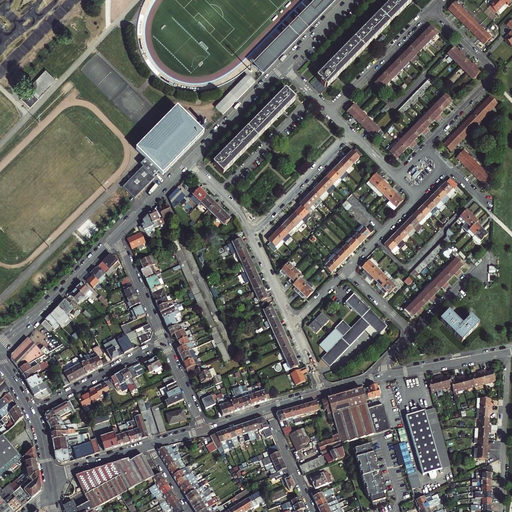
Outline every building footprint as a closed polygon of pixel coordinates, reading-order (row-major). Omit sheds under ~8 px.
[(232,24),(231,25),(232,26),(234,31),(232,33),(234,37),(235,38),(239,48),(242,45),(243,48),(246,45),(246,47),(280,12),(278,8),(279,8),(270,6),(250,3),(248,0),(240,0),(241,1),(240,0),(239,0),(237,13),(235,11),(233,14),(237,19),(229,21),(232,24)] [(316,0),(252,65),(263,75),(337,0),(316,0)] [(321,94),(412,0),(393,0),(311,84),(321,94)] [(491,6),(497,12),(498,12),(507,2),(509,4),(511,1),(510,0),(495,0),(490,6),(491,6)] [(306,8),(305,7),(309,4),(306,1),(299,6),(302,11),(306,8)] [(462,8),(456,2),(450,9),(456,15),(462,8)] [(462,21),(469,14),(462,8),(456,15),(462,21)] [(468,27),(475,20),(469,14),(462,21),(468,27)] [(473,32),(480,26),(475,20),(468,27),(473,32)] [(480,26),(473,32),(479,38),(486,31),(480,26)] [(430,43),(439,33),(432,27),(423,36),(430,43)] [(492,38),(486,31),(479,38),(486,45),(492,38)] [(419,40),(418,39),(415,41),(423,49),(430,43),(423,36),(419,40)] [(413,43),(415,45),(410,49),(417,56),(423,49),(415,41),(413,43)] [(459,53),(455,48),(448,55),(454,61),(462,53),(460,52),(459,53)] [(406,54),(404,53),(403,54),(411,62),(417,56),(410,49),(406,54)] [(464,56),(462,53),(454,61),(461,68),(467,61),(463,57),(464,56)] [(403,54),(400,56),(402,58),(397,62),(404,69),(411,62),(403,54)] [(473,64),(472,66),(467,61),(461,68),(467,74),(475,66),(473,64)] [(393,66),(392,65),(390,67),(398,75),(404,69),(397,62),(393,66)] [(477,69),(475,66),(467,74),(474,81),(480,74),(476,70),(477,69)] [(388,69),(389,71),(385,75),(392,81),(398,75),(390,67),(388,69)] [(30,89),(22,98),(31,107),(39,98),(38,97),(56,78),(46,70),(29,88),(30,89)] [(223,115),(255,83),(252,80),(248,75),(215,108),(223,115)] [(385,75),(376,84),(382,91),(392,81),(385,75)] [(224,173),(296,100),(287,90),(214,164),(224,173)] [(444,111),(453,102),(447,95),(438,105),(444,111)] [(499,104),(492,97),(486,103),(493,109),(499,104)] [(493,109),(486,103),(480,109),(487,115),(493,109)] [(362,112),(356,105),(349,112),(355,119),(362,112)] [(444,111),(438,105),(431,111),(439,119),(441,117),(440,116),(444,111)] [(387,106),(382,111),(385,114),(390,109),(387,106)] [(159,172),(163,176),(203,135),(176,109),(136,150),(146,160),(141,165),(143,167),(123,188),(135,199),(137,197),(155,179),(153,177),(159,172)] [(487,115),(480,109),(475,115),(481,121),(487,115)] [(439,119),(431,111),(425,118),(431,124),(436,120),(437,121),(439,119)] [(369,118),(362,112),(355,119),(362,125),(369,118)] [(481,121),(475,115),(469,121),(475,127),(481,121)] [(377,122),(371,116),(369,118),(375,124),(377,122)] [(375,124),(369,118),(362,125),(368,131),(375,124)] [(431,124),(425,118),(419,124),(427,132),(429,130),(427,129),(431,124)] [(469,121),(463,127),(469,133),(475,127),(469,121)] [(368,131),(375,137),(377,135),(381,131),(375,124),(368,131)] [(427,132),(419,124),(412,131),(419,138),(423,133),(424,134),(427,132)] [(469,133),(463,127),(457,132),(464,139),(469,133)] [(419,138),(412,131),(406,137),(414,145),(416,143),(415,141),(419,138)] [(464,139),(457,132),(451,138),(458,145),(464,139)] [(414,145),(406,137),(400,143),(407,150),(411,146),(412,147),(414,145)] [(451,138),(445,144),(452,151),(458,145),(451,138)] [(398,141),(392,148),(394,150),(390,153),(397,160),(407,150),(400,143),(398,141)] [(355,152),(353,151),(351,153),(349,151),(345,156),(354,164),(361,158),(360,157),(363,155),(357,149),(355,152)] [(465,151),(458,158),(464,164),(471,157),(465,151)] [(345,156),(341,160),(343,162),(340,164),(347,171),(354,164),(345,156)] [(471,157),(464,164),(470,169),(477,163),(471,157)] [(476,175),(483,168),(477,163),(470,169),(476,175)] [(338,167),(336,165),(332,169),(343,180),(349,174),(347,171),(340,164),(338,167)] [(483,168),(476,175),(482,181),(489,174),(483,168)] [(327,174),(329,176),(327,178),(334,184),(336,187),(343,180),(332,169),(327,174)] [(381,175),(380,176),(378,174),(371,181),(377,188),(386,179),(381,175)] [(489,174),(482,181),(488,187),(495,180),(489,174)] [(325,180),(323,178),(319,183),(327,191),(334,184),(327,178),(325,180)] [(389,186),(391,184),(386,179),(377,188),(375,190),(382,197),(384,194),(391,188),(389,186)] [(453,179),(451,179),(441,189),(448,196),(453,190),(459,185),(453,179)] [(314,187),(316,189),(314,191),(323,200),(329,193),(327,191),(319,183),(314,187)] [(201,201),(208,195),(200,187),(191,196),(196,201),(196,202),(199,204),(201,201)] [(394,188),(393,189),(391,188),(384,194),(391,201),(399,192),(394,188)] [(448,196),(441,189),(435,195),(445,204),(450,198),(448,196)] [(451,199),(456,193),(453,190),(448,196),(450,198),(451,199)] [(178,196),(172,191),(169,194),(174,200),(178,196)] [(312,193),(310,192),(306,196),(317,207),(323,200),(314,191),(312,193)] [(402,199),(404,197),(399,192),(391,201),(389,203),(396,210),(404,201),(402,199)] [(215,202),(208,195),(201,201),(209,209),(215,202)] [(445,204),(435,195),(430,200),(436,207),(439,210),(445,204)] [(301,200),(303,202),(301,204),(312,215),(313,216),(319,209),(317,207),(306,196),(301,200)] [(436,207),(430,200),(425,206),(431,212),(436,207)] [(161,206),(161,205),(157,207),(163,219),(173,214),(167,202),(164,204),(164,205),(161,206)] [(223,210),(215,202),(209,209),(216,216),(223,210)] [(296,209),(298,210),(296,213),(306,222),(312,215),(301,204),(296,209)] [(154,228),(165,223),(163,219),(157,207),(157,206),(154,209),(155,212),(149,214),(148,215),(154,228)] [(428,221),(434,215),(431,212),(425,206),(419,211),(428,221)] [(231,218),(223,210),(216,216),(224,224),(231,218)] [(457,221),(463,227),(465,225),(473,216),(467,210),(457,221)] [(428,221),(419,211),(413,217),(423,226),(428,221)] [(293,215),(292,213),(287,218),(296,227),(299,229),(306,223),(306,222),(296,213),(293,215)] [(154,228),(148,215),(144,220),(145,224),(138,227),(141,232),(142,235),(143,238),(147,236),(146,234),(155,230),(154,228)] [(477,223),(479,222),(473,216),(465,225),(471,230),(477,223)] [(423,226),(413,217),(408,223),(417,232),(423,226)] [(282,222),(284,224),(283,226),(290,233),(292,235),(299,229),(296,227),(287,218),(282,222)] [(361,223),(355,229),(366,240),(375,231),(371,226),(368,230),(364,227),(362,224),(361,223)] [(417,232),(408,223),(402,228),(409,235),(411,237),(417,232)] [(476,235),(483,228),(477,223),(471,230),(469,232),(474,237),(476,235)] [(281,228),(279,226),(274,231),(285,242),(292,235),(290,233),(283,226),(281,228)] [(409,235),(402,228),(397,234),(404,240),(406,243),(411,237),(409,235)] [(482,241),(488,234),(483,228),(476,235),(482,241)] [(355,229),(349,235),(352,237),(360,246),(366,240),(355,229)] [(272,237),(269,240),(271,242),(268,245),(276,252),(285,242),(274,231),(270,235),(272,237)] [(128,238),(128,239),(132,248),(145,242),(143,238),(142,235),(141,232),(128,238)] [(404,240),(397,234),(392,239),(401,248),(406,243),(404,240)] [(360,246),(352,237),(346,243),(355,251),(360,246)] [(245,248),(241,238),(232,242),(234,246),(230,248),(233,253),(237,252),(245,248)] [(385,245),(395,255),(401,249),(401,248),(392,239),(385,245)] [(355,251),(346,243),(341,248),(349,257),(355,251)] [(333,252),(344,262),(349,257),(341,248),(339,246),(333,252)] [(237,252),(241,261),(250,257),(245,248),(237,252)] [(327,257),(338,268),(344,262),(333,252),(327,257)] [(112,267),(117,261),(110,254),(98,266),(105,273),(112,267)] [(479,260),(472,254),(469,257),(475,264),(479,260)] [(151,256),(140,261),(144,268),(152,264),(154,263),(151,256)] [(254,267),(250,257),(241,261),(245,271),(254,267)] [(338,268),(327,257),(322,263),(332,274),(338,268)] [(377,267),(379,265),(373,258),(363,267),(365,269),(363,271),(368,276),(377,267)] [(459,273),(461,270),(460,269),(465,265),(458,258),(451,265),(459,273)] [(286,276),(287,275),(290,277),(298,269),(299,267),(292,261),(281,272),(286,276)] [(144,268),(141,269),(144,275),(145,275),(147,279),(156,275),(157,275),(156,271),(152,264),(144,268)] [(459,273),(451,265),(445,271),(452,278),(456,274),(457,275),(459,273)] [(98,266),(91,274),(92,276),(99,282),(101,283),(107,278),(104,275),(105,273),(98,266)] [(108,276),(115,270),(112,267),(105,273),(108,276)] [(259,277),(254,267),(245,271),(250,281),(259,277)] [(375,279),(377,281),(384,274),(377,267),(368,276),(373,281),(375,279)] [(304,275),(298,269),(290,277),(292,279),(290,280),(295,285),(304,275)] [(379,283),(377,285),(381,290),(390,280),(393,278),(386,271),(384,274),(377,281),(379,283)] [(449,283),(447,282),(452,278),(445,271),(439,277),(447,285),(449,283)] [(156,275),(147,279),(146,279),(151,289),(161,285),(164,283),(162,279),(160,280),(159,277),(157,278),(156,275)] [(311,283),(311,282),(304,275),(295,285),(297,287),(295,289),(299,294),(308,285),(311,283)] [(93,288),(99,282),(92,276),(87,281),(93,288)] [(408,286),(414,280),(410,276),(404,282),(408,286)] [(437,276),(431,282),(433,284),(439,277),(437,276)] [(131,283),(128,277),(121,280),(124,286),(131,283)] [(263,286),(259,277),(250,281),(254,290),(263,286)] [(445,287),(447,285),(439,277),(433,284),(439,291),(444,286),(445,287)] [(393,278),(390,280),(381,290),(386,294),(388,292),(390,294),(393,291),(395,293),(399,289),(402,287),(393,278)] [(92,293),(82,283),(76,289),(85,297),(87,299),(92,293)] [(123,287),(124,290),(128,299),(136,294),(131,283),(124,286),(123,287)] [(317,289),(311,283),(308,285),(315,292),(317,289)] [(435,295),(439,291),(433,284),(426,291),(434,299),(436,297),(435,295)] [(167,296),(161,285),(151,289),(156,301),(166,297),(167,296)] [(308,285),(299,294),(303,298),(306,296),(308,298),(315,292),(308,285)] [(268,297),(263,286),(254,290),(259,300),(268,297)] [(85,297),(76,289),(70,295),(78,303),(81,300),(85,297)] [(432,300),(434,299),(426,291),(420,297),(426,304),(431,299),(432,300)] [(331,367),(366,331),(371,326),(380,334),(381,335),(389,327),(355,293),(347,302),(363,317),(352,328),(344,320),(336,328),(320,344),(328,353),(322,358),(331,367)] [(128,299),(127,299),(129,303),(128,303),(130,308),(128,308),(129,312),(131,311),(142,306),(136,294),(128,299)] [(110,303),(102,296),(99,299),(109,309),(109,307),(110,303)] [(166,297),(156,301),(159,307),(168,303),(166,297)] [(426,304),(420,297),(414,303),(422,311),(423,309),(422,308),(426,304)] [(59,307),(65,313),(67,315),(76,306),(67,298),(59,307)] [(168,303),(159,307),(161,312),(178,304),(175,299),(168,303)] [(418,312),(420,313),(422,311),(414,303),(412,302),(405,308),(414,317),(418,312)] [(180,306),(179,304),(178,304),(161,312),(164,318),(179,311),(178,307),(180,306)] [(146,315),(142,306),(131,311),(134,316),(132,317),(133,319),(136,318),(137,319),(146,315)] [(276,316),(272,306),(263,310),(268,320),(276,316)] [(62,328),(65,324),(60,319),(65,313),(59,307),(50,316),(59,324),(61,326),(62,328)] [(180,310),(179,311),(164,318),(169,329),(178,325),(177,323),(175,318),(177,317),(176,316),(182,313),(180,310)] [(317,333),(331,320),(323,312),(310,326),(317,333)] [(450,312),(441,320),(463,342),(480,325),(472,317),(463,325),(450,312)] [(184,320),(182,313),(176,316),(177,317),(175,318),(177,323),(184,320)] [(59,324),(50,316),(45,320),(52,327),(56,331),(61,326),(59,324)] [(268,320),(272,329),(281,325),(276,316),(268,320)] [(52,327),(45,320),(42,324),(49,330),(52,327)] [(169,329),(171,335),(175,333),(184,329),(187,328),(185,322),(178,325),(169,329)] [(285,335),(281,325),(272,329),(276,339),(285,335)] [(366,331),(375,339),(380,334),(371,326),(366,331)] [(143,335),(139,328),(135,330),(138,336),(139,338),(143,335)] [(151,339),(153,331),(152,328),(145,331),(146,334),(149,340),(151,339)] [(184,329),(175,333),(178,341),(188,337),(192,335),(190,330),(185,332),(184,329)] [(289,345),(285,335),(276,339),(281,348),(289,345)] [(195,336),(189,339),(188,337),(178,341),(181,347),(195,341),(197,340),(195,336)] [(45,355),(45,354),(28,338),(11,355),(11,359),(19,370),(29,364),(37,359),(45,355)] [(133,348),(129,340),(119,346),(124,354),(133,348)] [(181,347),(178,348),(180,354),(195,347),(197,346),(196,344),(195,341),(181,347)] [(294,354),(289,345),(281,348),(285,358),(294,354)] [(94,349),(96,352),(91,355),(98,368),(108,362),(106,358),(101,361),(99,357),(104,354),(99,346),(94,349)] [(198,346),(197,346),(195,347),(180,354),(184,363),(195,358),(193,352),(199,349),(198,346)] [(115,349),(114,347),(107,350),(112,360),(123,354),(119,347),(115,349)] [(91,355),(88,350),(83,354),(92,371),(98,368),(91,355)] [(79,354),(81,358),(79,360),(81,364),(87,374),(92,371),(83,354),(82,353),(79,354)] [(290,368),(298,365),(294,354),(285,358),(290,368)] [(184,363),(188,372),(195,368),(202,365),(198,356),(195,358),(184,363)] [(156,358),(145,364),(150,372),(154,370),(156,373),(162,370),(160,367),(161,366),(156,358)] [(37,359),(29,364),(19,370),(23,375),(40,365),(37,359)] [(144,372),(139,363),(128,369),(138,388),(141,386),(136,378),(139,376),(139,375),(144,372)] [(73,382),(87,374),(81,364),(64,373),(67,378),(70,383),(73,382)] [(195,368),(198,374),(199,373),(208,369),(205,364),(202,365),(195,368)] [(40,365),(23,375),(27,381),(39,375),(38,372),(43,369),(40,365)] [(308,370),(306,366),(291,372),(296,384),(306,380),(303,373),(308,370)] [(208,369),(199,373),(203,381),(213,377),(214,381),(222,377),(220,373),(218,375),(214,367),(208,369)] [(138,388),(128,369),(121,373),(128,386),(133,395),(135,394),(133,391),(138,388)] [(484,384),(499,380),(499,369),(486,373),(485,370),(481,371),(484,384)] [(484,384),(481,371),(477,372),(478,375),(471,376),(474,387),(484,384)] [(64,372),(59,374),(66,386),(70,383),(67,378),(64,373),(64,372)] [(128,386),(121,373),(111,378),(118,392),(128,386)] [(41,381),(41,380),(39,375),(27,381),(31,389),(42,383),(41,381)] [(442,378),(441,375),(438,376),(441,390),(452,387),(450,382),(449,376),(442,378)] [(427,382),(430,393),(436,391),(437,397),(443,395),(441,390),(438,376),(434,377),(434,380),(427,382)] [(464,390),(474,387),(471,376),(465,378),(464,376),(460,377),(464,390)] [(457,380),(450,382),(452,387),(453,392),(464,390),(460,377),(457,378),(457,380)] [(176,382),(174,378),(165,383),(167,387),(176,382)] [(111,393),(105,382),(94,388),(100,399),(111,393)] [(179,388),(178,386),(176,382),(167,387),(160,390),(162,396),(166,394),(169,393),(179,388)] [(0,432),(0,411),(14,400),(4,383),(0,387),(0,437),(2,436),(0,432)] [(46,388),(43,383),(42,383),(31,389),(34,396),(50,388),(49,386),(46,388)] [(260,383),(257,384),(258,385),(264,400),(270,399),(269,396),(264,387),(261,388),(260,383)] [(246,387),(247,390),(252,405),(258,402),(253,387),(252,386),(248,387),(247,384),(245,385),(246,387)] [(264,400),(258,385),(253,387),(258,402),(264,400)] [(365,399),(380,395),(377,385),(327,399),(332,417),(337,434),(340,441),(340,443),(389,429),(382,403),(367,408),(365,399)] [(252,405),(247,390),(243,391),(242,389),(241,386),(239,386),(239,387),(240,390),(246,407),(252,405)] [(34,396),(35,397),(42,399),(50,395),(47,391),(50,389),(50,388),(34,396)] [(94,388),(89,390),(90,393),(79,399),(84,408),(100,399),(94,388)] [(172,399),(181,394),(179,388),(169,393),(172,399)] [(236,391),(235,388),(233,389),(241,409),(246,407),(240,390),(236,391)] [(200,397),(207,394),(205,389),(198,392),(200,397)] [(231,389),(234,396),(230,397),(235,410),(241,409),(233,389),(231,389)] [(216,393),(202,399),(206,408),(219,402),(217,398),(216,393)] [(226,395),(228,402),(226,403),(229,412),(235,410),(230,397),(229,393),(226,394),(226,395)] [(168,407),(184,400),(181,394),(172,399),(169,400),(165,402),(168,407)] [(220,397),(217,398),(219,402),(223,415),(229,412),(226,403),(223,404),(220,397)] [(489,405),(489,399),(480,398),(479,408),(491,409),(492,405),(489,405)] [(84,408),(79,399),(71,403),(75,412),(76,412),(84,408)] [(144,399),(138,400),(141,412),(148,411),(147,410),(146,405),(146,404),(144,399)] [(332,417),(327,399),(321,400),(324,411),(326,410),(328,418),(332,417)] [(24,417),(14,400),(0,411),(0,432),(2,436),(3,435),(7,431),(3,425),(10,419),(14,425),(24,417)] [(71,403),(70,401),(66,403),(71,411),(72,413),(75,412),(71,403)] [(313,412),(318,411),(316,402),(287,410),(289,419),(292,418),(294,422),(302,420),(301,417),(313,413),(313,412)] [(45,418),(47,423),(59,416),(71,411),(66,403),(46,414),(45,418)] [(159,405),(153,407),(160,433),(167,431),(161,411),(159,405)] [(412,414),(405,416),(422,474),(429,472),(430,476),(432,478),(435,477),(436,475),(435,470),(439,469),(440,472),(442,471),(441,468),(425,411),(425,410),(418,412),(417,408),(415,407),(411,408),(410,410),(412,414)] [(425,411),(441,468),(450,465),(447,454),(444,441),(440,429),(435,408),(425,411)] [(491,409),(479,408),(479,418),(488,419),(489,413),(491,413),(491,409)] [(183,410),(167,414),(170,423),(180,421),(181,423),(188,420),(185,410),(183,410)] [(287,410),(277,412),(276,415),(282,429),(288,426),(285,420),(289,419),(287,410)] [(111,419),(110,416),(108,413),(90,419),(93,425),(111,419)] [(136,417),(136,418),(139,428),(137,429),(134,418),(130,419),(136,440),(144,437),(148,436),(148,434),(146,428),(144,422),(142,415),(136,417)] [(59,416),(47,423),(50,428),(70,423),(68,419),(63,422),(59,416)] [(265,420),(262,418),(256,420),(259,430),(260,432),(265,430),(268,437),(272,436),(265,420)] [(488,424),(488,419),(479,418),(478,428),(490,429),(490,425),(488,424)] [(127,420),(130,431),(127,432),(130,442),(136,440),(130,419),(127,420)] [(259,430),(256,420),(250,422),(256,437),(262,435),(260,432),(259,430)] [(121,422),(118,423),(121,434),(124,444),(130,442),(127,432),(126,427),(125,424),(122,425),(121,422)] [(245,424),(251,439),(256,437),(250,422),(245,424)] [(70,423),(50,428),(51,434),(72,429),(70,423)] [(114,428),(113,428),(114,433),(118,446),(124,444),(121,434),(119,434),(116,424),(113,425),(114,428)] [(239,426),(245,441),(251,439),(245,424),(239,426)] [(245,441),(239,426),(234,428),(238,437),(239,437),(241,442),(245,441)] [(403,426),(397,428),(401,440),(407,439),(403,426)] [(72,429),(51,434),(52,440),(80,434),(79,432),(76,432),(75,428),(74,429),(72,429)] [(238,437),(234,428),(228,429),(231,439),(233,443),(239,441),(238,437)] [(291,429),(293,433),(294,436),(296,439),(301,437),(298,430),(295,432),(293,428),(291,429)] [(490,433),(490,429),(478,428),(477,438),(487,438),(488,432),(490,433)] [(231,439),(228,429),(222,431),(227,441),(229,446),(230,445),(231,448),(233,447),(233,446),(234,445),(233,443),(231,439)] [(301,450),(305,448),(303,444),(309,441),(307,436),(304,437),(300,429),(298,430),(301,437),(296,439),(297,442),(299,446),(300,449),(301,450)] [(227,441),(222,431),(216,434),(221,443),(227,441)] [(56,460),(62,464),(70,461),(68,450),(73,449),(76,459),(94,453),(90,440),(85,441),(84,433),(80,434),(52,440),(56,460)] [(118,446),(114,433),(101,437),(103,444),(104,450),(118,446)] [(221,443),(216,434),(210,435),(213,441),(217,449),(221,446),(222,446),(221,443)] [(317,444),(318,445),(319,448),(340,441),(337,434),(332,436),(333,438),(321,443),(320,443),(317,444)] [(0,477),(12,467),(23,459),(3,435),(2,436),(0,437),(0,477)] [(320,443),(319,437),(310,440),(311,442),(307,444),(309,447),(315,445),(317,444),(320,443)] [(98,445),(96,438),(90,440),(94,453),(100,452),(98,445)] [(487,445),(487,438),(477,438),(477,449),(489,448),(489,444),(487,445)] [(206,446),(210,453),(217,449),(213,441),(206,446)] [(322,456),(321,457),(325,465),(344,457),(340,443),(340,441),(319,448),(322,456)] [(398,442),(393,444),(399,464),(404,463),(398,444),(398,442)] [(405,442),(398,444),(404,463),(408,475),(415,473),(405,442)] [(369,444),(354,448),(356,453),(355,453),(357,462),(358,462),(360,467),(359,467),(360,472),(361,471),(362,476),(361,476),(364,484),(365,484),(366,489),(365,489),(368,497),(370,496),(371,502),(384,498),(383,493),(385,492),(383,484),(382,485),(380,480),(381,479),(379,471),(378,471),(376,467),(377,466),(376,462),(375,462),(373,457),(375,457),(372,448),(371,448),(369,444)] [(163,459),(174,452),(170,447),(167,449),(165,446),(158,451),(163,459)] [(477,449),(474,449),(473,459),(486,459),(486,453),(489,452),(489,448),(477,449)] [(26,462),(37,460),(35,449),(23,459),(12,467),(14,469),(18,466),(19,467),(25,462),(26,462)] [(172,457),(178,453),(176,450),(174,452),(163,459),(168,466),(178,460),(176,457),(173,458),(172,457)] [(262,463),(263,466),(265,465),(282,458),(279,452),(272,455),(272,456),(271,456),(266,458),(262,460),(264,462),(262,463)] [(143,454),(130,461),(128,459),(80,475),(76,477),(83,490),(85,494),(89,502),(93,509),(95,508),(110,500),(121,494),(156,476),(143,454)] [(299,466),(303,474),(325,465),(321,457),(299,466)] [(282,458),(265,465),(268,471),(270,470),(284,463),(282,458)] [(9,484),(0,492),(0,497),(4,502),(39,471),(37,460),(26,462),(26,465),(27,473),(23,473),(10,485),(9,484)] [(182,466),(178,460),(168,466),(173,475),(187,467),(189,466),(187,464),(182,466)] [(274,474),(278,472),(287,468),(284,463),(270,470),(273,475),(274,474)] [(491,469),(491,465),(476,469),(476,478),(476,480),(491,479),(491,472),(492,472),(492,468),(491,469)] [(187,467),(173,475),(177,480),(187,473),(188,474),(191,472),(190,471),(189,472),(188,471),(186,472),(186,470),(188,469),(187,467)] [(276,477),(288,472),(287,468),(278,472),(274,474),(276,477)] [(187,473),(177,480),(180,485),(192,478),(191,475),(191,474),(197,470),(196,469),(192,471),(192,472),(191,472),(188,474),(187,473)] [(39,471),(4,502),(7,505),(16,498),(17,497),(15,495),(22,489),(29,483),(29,482),(30,482),(32,484),(34,482),(37,486),(41,484),(39,471)] [(276,477),(277,480),(283,477),(290,490),(293,489),(294,485),(288,472),(276,477)] [(310,480),(311,482),(312,482),(315,489),(329,482),(325,472),(310,479),(311,480),(310,480)] [(164,479),(161,473),(156,476),(121,494),(122,497),(125,501),(149,487),(151,486),(164,479)] [(415,473),(408,475),(412,489),(415,488),(420,486),(416,473),(415,473)] [(192,478),(180,485),(183,491),(198,482),(195,478),(196,478),(195,476),(192,478)] [(155,492),(168,485),(164,479),(151,486),(155,492)] [(199,484),(198,483),(198,482),(183,491),(186,496),(201,487),(208,483),(206,480),(199,484)] [(34,482),(32,484),(17,497),(20,500),(20,501),(24,506),(32,498),(40,492),(42,488),(41,484),(37,486),(34,482)] [(155,492),(153,493),(156,499),(171,490),(168,485),(155,492)] [(205,487),(202,489),(201,487),(186,496),(189,501),(207,489),(205,487)] [(212,492),(209,488),(207,489),(189,501),(192,505),(205,497),(209,494),(212,492)] [(334,491),(333,488),(323,492),(313,497),(316,503),(332,495),(330,493),(333,491),(334,491)] [(247,489),(236,496),(237,499),(249,492),(247,489)] [(284,489),(281,490),(277,492),(274,493),(270,495),(273,501),(277,500),(280,498),(283,497),(287,495),(284,489)] [(318,490),(311,493),(313,497),(323,492),(322,489),(318,490)] [(166,500),(175,495),(171,490),(156,499),(154,500),(155,503),(160,500),(164,498),(166,500)] [(262,496),(260,492),(249,498),(240,503),(243,508),(262,496)] [(121,494),(110,500),(111,503),(122,497),(121,494)] [(169,506),(178,501),(175,495),(166,500),(161,503),(160,504),(161,506),(163,505),(168,503),(168,504),(169,506)] [(332,495),(316,503),(318,508),(336,500),(335,496),(332,497),(332,495)] [(415,500),(417,506),(438,498),(437,495),(432,497),(432,498),(430,499),(428,495),(415,500)] [(245,511),(254,507),(255,509),(262,504),(264,506),(265,505),(267,508),(268,507),(262,496),(243,508),(245,511)] [(0,511),(13,511),(7,505),(4,502),(0,497),(0,511)] [(16,498),(23,506),(24,506),(20,501),(20,500),(17,497),(16,498)] [(209,498),(206,499),(205,497),(192,505),(195,510),(210,500),(209,498)] [(290,508),(302,503),(300,497),(286,503),(287,506),(289,505),(290,508)] [(13,511),(16,511),(23,506),(16,498),(7,505),(13,511)] [(434,502),(439,500),(438,498),(417,506),(419,511),(435,505),(434,502)] [(338,501),(338,499),(336,500),(318,508),(320,511),(338,504),(343,501),(342,499),(338,501)] [(200,511),(212,505),(213,504),(210,500),(195,510),(196,511),(200,511)] [(70,511),(77,508),(73,501),(64,506),(66,511),(70,511)] [(165,511),(171,511),(182,506),(178,501),(169,506),(166,508),(163,509),(161,511),(164,511),(165,511)] [(77,508),(70,511),(87,511),(93,509),(89,502),(86,503),(85,504),(79,507),(77,508)] [(233,511),(235,511),(243,508),(240,503),(231,509),(233,511)] [(296,511),(302,510),(305,508),(302,503),(290,508),(289,508),(290,510),(285,511),(296,511)]
